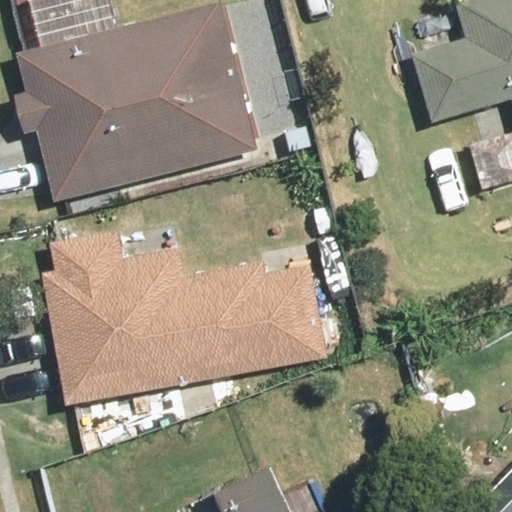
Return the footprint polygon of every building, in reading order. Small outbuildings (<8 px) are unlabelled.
[(511,0),(456,0),(467,37),(413,53),(434,123),(511,100),(511,0)] [(37,129),(56,199),(260,146),(222,1),(17,54),(27,90),(14,93),(24,132),(37,129)] [(45,271),(68,402),(329,357),(313,262),(270,270),(268,260),(188,274),(183,248),(123,258),(118,226),(53,238),(58,269),(45,271)] [(295,511),(274,465),(216,491),(225,511),(295,511)] [(511,511),(511,500),(500,511),(511,511)]
